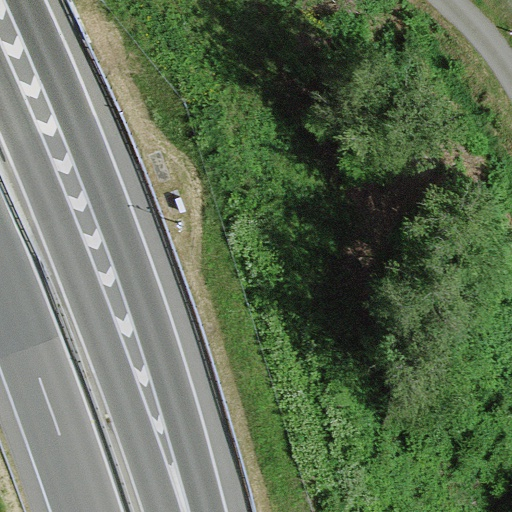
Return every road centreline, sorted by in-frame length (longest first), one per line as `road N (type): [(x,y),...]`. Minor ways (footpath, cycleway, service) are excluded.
road 1 (trunk): [(185,511),(94,243),(0,17)]
road 2 (trunk): [(0,281),(83,511)]
